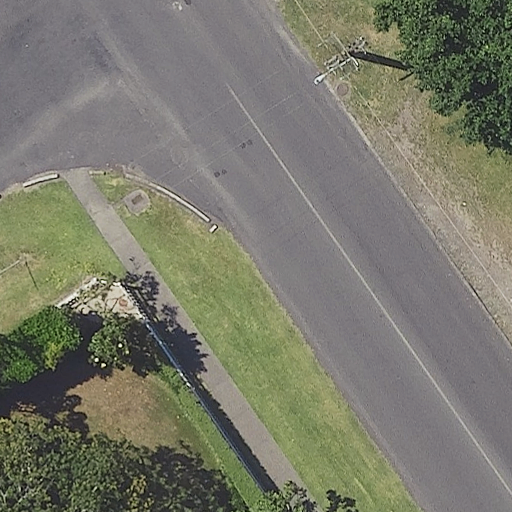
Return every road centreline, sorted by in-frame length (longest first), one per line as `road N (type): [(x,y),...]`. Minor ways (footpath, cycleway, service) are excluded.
road 1 (residential): [(174,0),(511,485)]
road 2 (residential): [(133,0),(0,92)]
